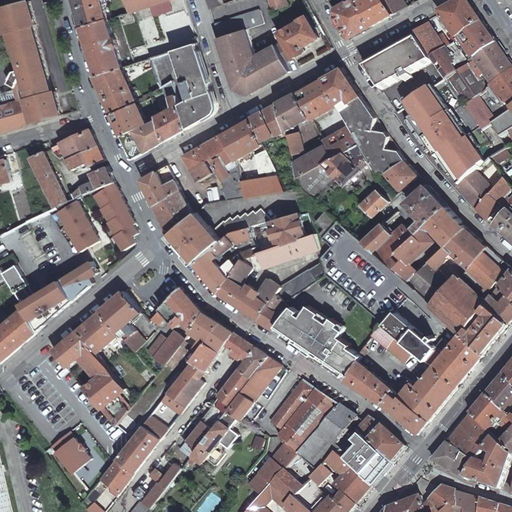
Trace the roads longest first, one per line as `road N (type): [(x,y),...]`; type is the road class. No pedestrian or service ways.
road 1 (residential): [(162,242),(209,299),(424,448)]
road 2 (residential): [(511,255),(419,158),(346,54)]
road 3 (residential): [(162,242),(0,382)]
road 4 (secondary): [(424,448),(511,345)]
road 5 (residential): [(235,116),(346,54)]
road 6 (residential): [(128,176),(235,116)]
road 7 (residential): [(235,116),(197,0)]
